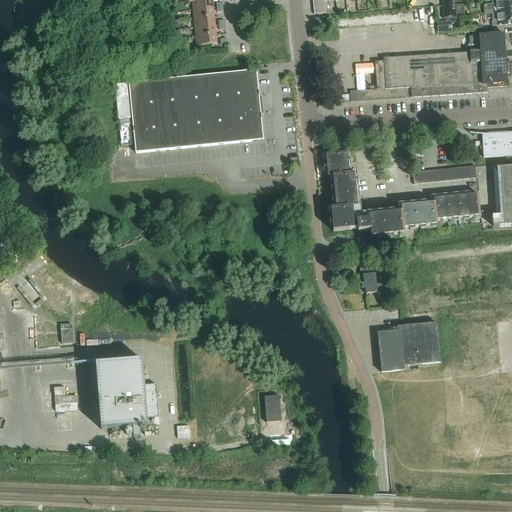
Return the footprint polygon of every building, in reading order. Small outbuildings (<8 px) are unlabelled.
[(212,0),(211,0),(187,2),(187,3),(192,3),(193,11),(213,9),(212,0)] [(453,0),(447,0),(442,0),(442,5),(442,7),(443,20),(456,19),(465,18),(464,5),(455,6),(455,5),(454,5),(453,0)] [(492,15),(496,15),(511,13),(511,0),(493,0),(492,0),(492,5),(495,5),(495,7),(492,7),(492,15)] [(213,9),(193,11),(194,20),(214,18),(213,9)] [(511,13),(496,15),(492,15),(493,23),(492,23),(493,27),(497,27),(497,26),(500,26),(500,27),(511,25),(511,13)] [(214,18),(194,20),(195,29),(215,27),(214,18)] [(451,23),(437,24),(438,34),(452,33),(451,23)] [(215,27),(195,29),(195,38),(216,36),(215,27)] [(385,90),(350,92),(351,103),(386,101),(488,94),(487,89),(507,88),(507,78),(509,78),(509,77),(508,62),(507,62),(506,63),(505,47),(504,35),(469,37),(470,54),(383,59),(385,90)] [(216,36),(195,38),(196,47),(217,45),(216,36)] [(259,97),(256,71),(115,86),(119,121),(132,119),(136,154),(263,141),(261,115),(259,97)] [(511,132),(482,135),(483,159),(511,156),(511,132)] [(431,202),(409,204),(398,205),(399,211),(361,215),(360,207),(358,208),(355,174),(349,175),(347,153),(325,155),(328,177),(333,176),(336,209),(331,210),(333,233),(358,230),(358,233),(370,232),(371,239),(405,235),(404,230),(437,226),(437,221),(480,217),(478,195),(469,196),(469,193),(431,197),(431,202)] [(511,167),(500,169),(493,169),(496,217),(492,218),(493,228),(511,226),(511,167)] [(373,268),(360,270),(362,295),(383,293),(383,284),(377,285),(376,275),(373,275),(373,268)] [(437,324),(397,328),(397,332),(377,334),(381,374),(404,371),(404,367),(441,364),(437,324)] [(72,330),(72,325),(61,326),(61,330),(60,330),(60,331),(61,331),(62,345),(73,344),(72,330),(73,330),(72,330)] [(133,364),(96,367),(101,429),(133,427),(133,438),(140,437),(139,425),(148,425),(147,418),(159,417),(156,386),(145,386),(144,379),(143,363),(133,364)] [(65,396),(65,388),(54,389),(55,397),(65,396)] [(77,396),(55,398),(56,412),(78,411),(77,396)] [(281,423),(279,397),(264,398),(266,424),(281,423)] [(189,439),(188,427),(177,428),(178,440),(189,439)]
